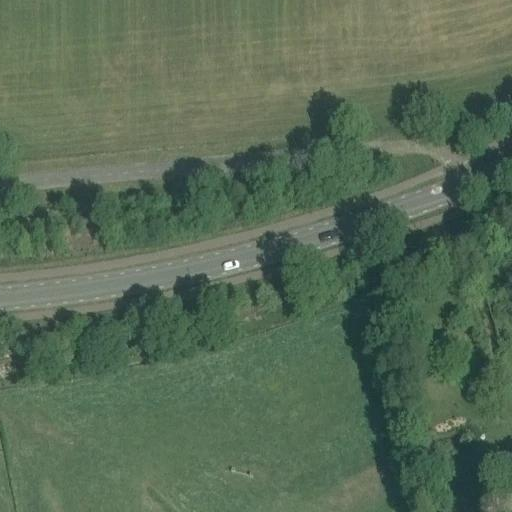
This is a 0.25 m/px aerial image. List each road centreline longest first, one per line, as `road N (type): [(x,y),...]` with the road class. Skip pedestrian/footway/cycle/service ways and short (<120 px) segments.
road 1 (unclassified): [(0,188),(429,145),(444,151),(463,188)]
road 2 (tertiary): [(0,300),(126,289),(312,242),(463,188)]
